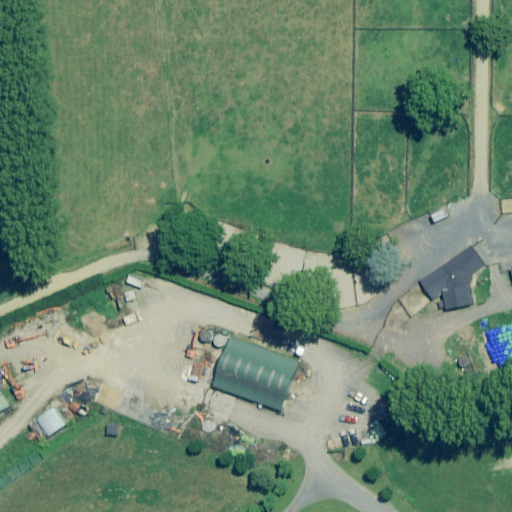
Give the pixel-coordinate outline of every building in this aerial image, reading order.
[(449,218),(445,207),(432,213),(436,223),(449,218)] [(485,266),(472,248),(422,282),(436,302),(438,301),(445,311),(474,305),(470,287),(474,274),(485,266)] [(291,359),(292,355),(259,344),(257,347),(231,338),(220,370),(213,367),(206,385),(283,412),(300,362),(291,359)] [(0,413),(11,408),(0,388),(0,413)] [(68,426),(56,410),(40,422),(52,438),(68,426)]
